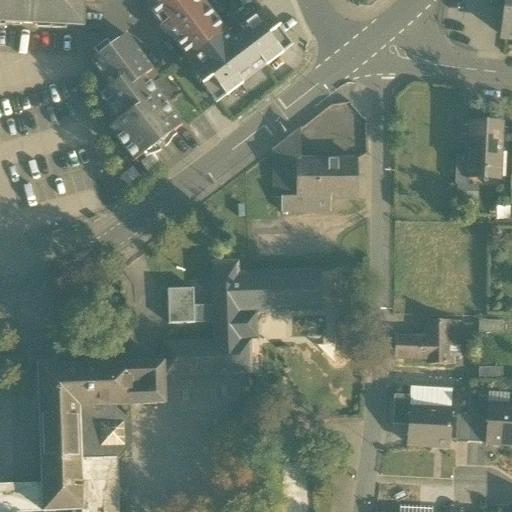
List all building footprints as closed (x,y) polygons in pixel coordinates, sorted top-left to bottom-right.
[(0,0),(0,24),(81,29),(83,0),(0,0)] [(146,0),(148,9),(187,61),(225,32),(200,0),(146,0)] [(511,0),(505,0),(502,36),(504,40),(511,40),(511,0)] [(215,105),(292,46),(264,10),(240,28),(244,33),(232,42),(225,32),(187,61),(194,71),(191,73),(215,105)] [(108,130),(134,163),(181,127),(144,77),(152,71),(125,36),(90,63),(109,88),(99,96),(119,122),(108,130)] [(498,180),(501,125),(469,124),(467,158),(466,178),(468,178),(498,180)] [(297,134),(280,146),(281,200),(296,200),(296,162),(297,134)] [(296,213),(296,200),(281,200),(280,146),(269,155),(270,213),(296,213)] [(454,186),(467,186),(468,178),(466,178),(467,158),(455,158),(454,186)] [(296,162),(296,200),(315,199),(329,199),(355,199),(355,162),(296,162)] [(315,212),(315,199),(296,200),(296,213),(315,212)] [(329,212),(329,199),(315,199),(315,212),(329,212)] [(320,272),(236,275),(236,264),(211,265),(213,307),(213,313),(213,323),(214,330),(214,342),(250,341),(250,342),(255,342),(254,312),(322,310),(320,272)] [(168,325),(213,323),(213,313),(213,307),(193,308),(192,290),(167,291),(168,325)] [(428,366),(454,366),(454,357),(447,357),(447,347),(462,347),(462,322),(424,321),(424,338),(394,337),(394,360),(428,361),(428,366)] [(477,333),(502,334),(502,323),(478,323),(477,333)] [(162,344),(162,364),(163,378),(251,375),(250,342),(250,341),(214,342),(162,344)] [(113,407),(133,406),(131,365),(53,368),(53,364),(37,365),(41,484),(41,511),(69,511),(71,511),(80,511),(81,511),(81,510),(78,408),(113,407)] [(163,392),(163,378),(162,364),(131,365),(133,406),(163,405),(163,392)] [(478,381),(502,380),(502,369),(478,369),(478,381)] [(409,398),(409,410),(450,413),(451,392),(410,390),(409,398)] [(488,393),(487,406),(507,407),(508,395),(488,393)] [(391,426),(408,427),(409,410),(409,398),(393,397),(391,426)] [(469,419),(481,420),(482,405),(469,404),(469,419)] [(484,444),(511,446),(511,407),(507,407),(487,406),(484,444)] [(113,411),(113,407),(78,408),(81,510),(100,509),(98,460),(116,460),(116,458),(127,448),(126,423),(113,411)] [(448,448),(450,413),(409,410),(408,427),(407,446),(448,448)] [(455,443),(467,444),(469,419),(456,418),(455,443)] [(481,420),(469,419),(467,444),(480,445),(481,420)] [(118,511),(116,460),(98,460),(100,509),(100,511),(118,511)] [(280,466),(282,511),(309,511),(308,464),(280,466)] [(0,511),(41,511),(41,484),(10,485),(0,485),(0,511)]
